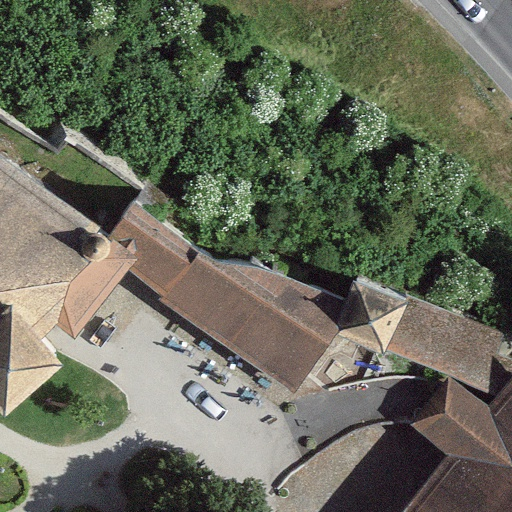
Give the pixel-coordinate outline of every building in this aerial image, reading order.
[(0,394),(62,329),(65,330),(67,332),(116,261),(116,260),(129,241),(103,224),(0,145),(0,394)] [(129,241),(116,260),(132,270),(161,290),(155,298),(245,358),(289,388),(293,390),(330,323),(344,289),(211,201),(188,235),(125,192),(103,224),(129,241)] [(403,291),(352,271),(344,289),(330,323),(382,345),(403,291)] [(403,291),(382,345),(486,385),(507,332),(403,291)] [(511,511),(511,365),(482,402),(442,369),(423,392),(404,415),(444,448),(391,511),(511,511)]
